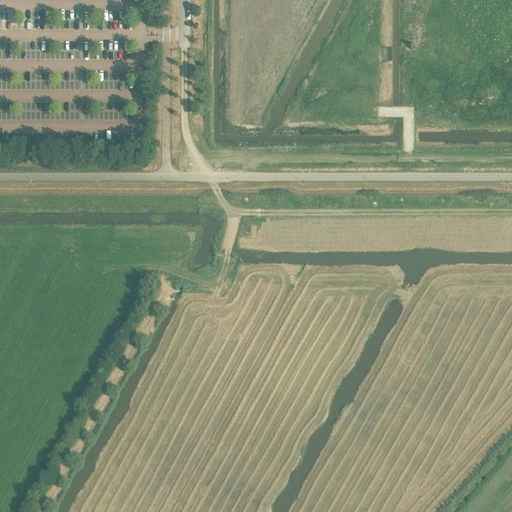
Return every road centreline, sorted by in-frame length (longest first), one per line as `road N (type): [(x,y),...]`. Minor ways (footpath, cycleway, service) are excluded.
road 1 (track): [(184,50),(186,136),(233,226),(214,283),(143,268)]
road 2 (track): [(227,212),(511,211)]
